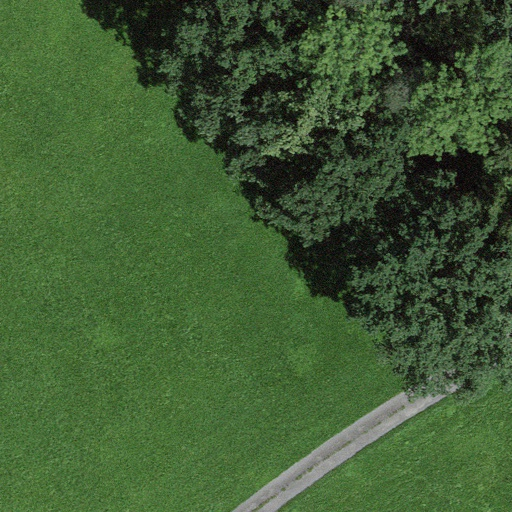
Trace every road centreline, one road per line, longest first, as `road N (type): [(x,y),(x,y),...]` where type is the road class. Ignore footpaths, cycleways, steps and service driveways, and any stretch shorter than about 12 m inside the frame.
road 1 (track): [(511,347),(253,511)]
road 2 (track): [(511,213),(440,172),(309,0)]
